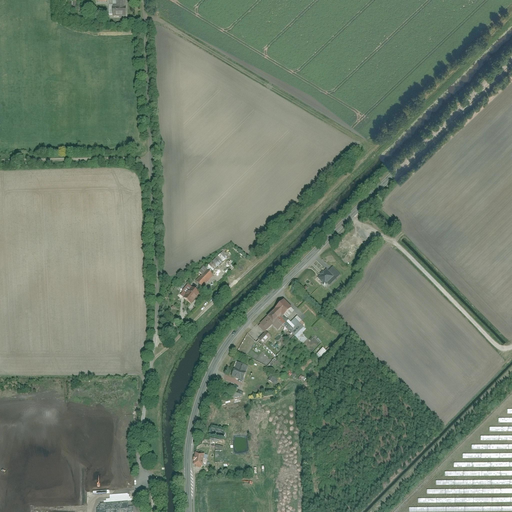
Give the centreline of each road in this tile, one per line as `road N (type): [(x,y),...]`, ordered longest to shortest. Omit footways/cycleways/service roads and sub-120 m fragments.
road 1 (tertiary): [(188,511),(196,405),(234,332),(511,57)]
road 2 (track): [(143,0),(155,313),(137,448),(151,511)]
road 3 (track): [(349,218),(399,246),(499,347),(511,348)]
road 4 (track): [(149,160),(0,161)]
